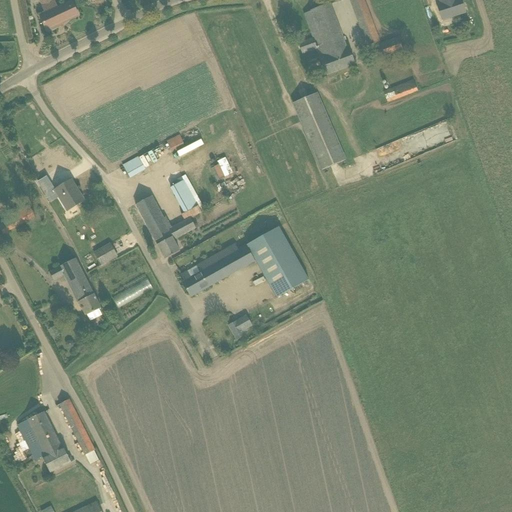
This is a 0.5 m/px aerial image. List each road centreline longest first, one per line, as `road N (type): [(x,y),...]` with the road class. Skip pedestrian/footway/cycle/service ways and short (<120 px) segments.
road 1 (unclassified): [(0,258),(132,511)]
road 2 (unclassified): [(34,68),(176,0)]
